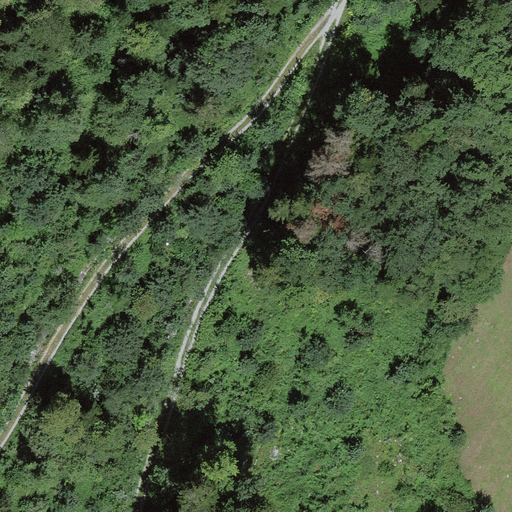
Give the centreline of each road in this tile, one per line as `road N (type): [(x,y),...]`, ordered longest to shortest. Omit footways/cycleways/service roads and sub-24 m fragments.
road 1 (track): [(0,445),(110,256),(248,117),(339,7)]
road 2 (track): [(139,511),(207,302),(261,206),(339,7)]
